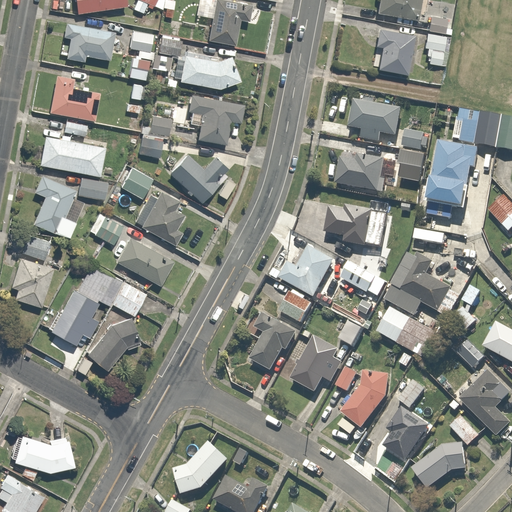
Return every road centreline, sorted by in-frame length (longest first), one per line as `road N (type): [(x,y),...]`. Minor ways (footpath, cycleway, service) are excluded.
road 1 (residential): [(313,0),(266,205),(174,377)]
road 2 (residential): [(385,511),(338,471),(174,377)]
road 3 (residential): [(141,436),(0,355)]
road 4 (residential): [(0,125),(23,0)]
